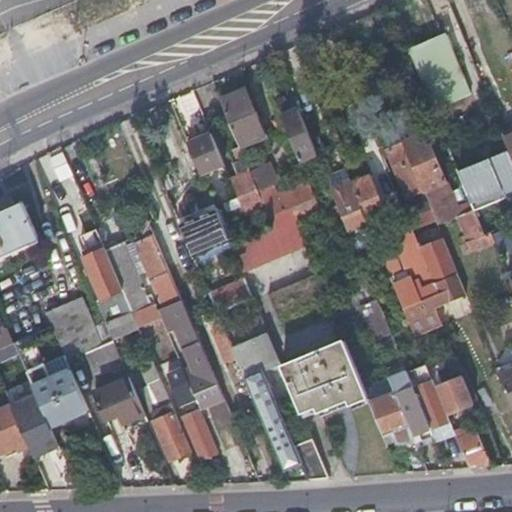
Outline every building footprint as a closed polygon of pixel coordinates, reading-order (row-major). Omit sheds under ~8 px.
[(450,0),(433,0),(448,34),(453,47),(467,42),(450,0)] [(354,19),(366,47),(380,41),(368,13),(354,19)] [(354,19),(340,25),(351,52),(366,47),(354,19)] [(448,34),(410,49),(427,91),(431,89),(464,76),(453,47),(448,34)] [(468,83),(464,76),(431,89),(435,97),(468,83)] [(280,89),(289,112),(299,107),(290,85),(280,89)] [(247,88),(220,99),(240,145),(267,134),(247,88)] [(280,89),(273,92),(301,160),(318,153),(299,107),(289,112),(280,89)] [(405,121),(398,123),(404,138),(411,135),(405,121)] [(511,134),(511,124),(502,128),(506,138),(511,134)] [(224,162),(211,132),(198,138),(188,142),(201,172),(224,162)] [(425,189),(426,191),(447,182),(427,133),(406,142),(406,143),(425,189)] [(408,196),(425,189),(406,143),(390,150),(397,169),(400,168),(404,177),(401,178),(408,196)] [(259,190),(241,147),(234,150),(238,160),(233,162),(239,175),(231,179),(238,197),(245,213),(265,205),(259,190)] [(474,166),(476,171),(483,168),(480,163),(474,166)] [(463,176),(476,209),(476,210),(509,196),(494,164),(483,168),(476,171),(463,176)] [(373,174),(354,182),(370,221),(389,213),(373,174)] [(275,184),(259,190),(265,205),(270,216),(290,208),(316,197),(310,181),(280,194),(275,184)] [(429,199),(430,200),(433,209),(438,220),(440,224),(451,219),(440,194),(429,199)] [(356,195),(339,202),(347,223),(354,239),(359,236),(355,226),(367,222),(356,195)] [(322,209),(316,197),(290,208),(296,220),(322,209)] [(0,258),(41,240),(23,200),(0,209),(0,258)] [(430,200),(406,210),(407,212),(413,210),(415,217),(433,209),(430,200)] [(347,223),(339,202),(329,206),(337,228),(347,223)] [(290,208),(270,216),(274,228),(255,236),(232,246),(243,272),(306,245),(296,220),(290,208)] [(413,210),(407,212),(414,228),(415,230),(428,225),(438,220),(433,209),(415,217),(413,210)] [(476,209),(462,215),(470,235),(464,238),(470,252),(497,241),(492,231),(486,234),(480,218),(476,210),(476,209)] [(217,210),(181,226),(184,232),(193,255),(194,257),(231,241),(217,210)] [(486,234),(492,231),(498,228),(492,213),(480,218),(486,234)] [(159,243),(151,224),(145,227),(148,234),(135,239),(164,307),(182,298),(169,266),(159,243)] [(441,227),(445,236),(452,234),(448,224),(441,227)] [(511,226),(498,232),(505,250),(511,247),(511,226)] [(105,249),(96,227),(81,234),(90,256),(84,258),(102,298),(116,292),(122,306),(129,303),(105,249)] [(415,230),(414,228),(404,232),(411,249),(403,253),(413,277),(396,284),(405,307),(432,296),(440,292),(437,283),(421,246),(415,230)] [(193,255),(184,232),(159,243),(169,266),(193,255)] [(434,241),(421,246),(437,283),(440,292),(432,296),(405,307),(414,329),(417,335),(441,325),(433,307),(436,306),(440,303),(467,292),(445,236),(434,241)] [(125,240),(105,249),(129,303),(133,311),(140,327),(163,317),(159,309),(156,303),(150,306),(134,269),(137,268),(125,240)] [(382,252),(380,246),(360,254),(363,260),(382,252)] [(402,271),(393,248),(382,252),(388,265),(388,266),(392,275),(402,271)] [(388,265),(382,252),(363,260),(362,260),(368,274),(388,266),(388,265)] [(329,299),(318,273),(268,294),(280,321),(329,299)] [(255,298),(246,279),(210,294),(218,314),(255,298)] [(114,339),(107,322),(95,327),(82,297),(47,311),(53,325),(69,360),(115,340),(114,339)] [(390,329),(377,297),(361,304),(365,314),(373,336),(390,329)] [(182,298),(164,307),(159,309),(163,317),(169,332),(178,327),(194,365),(185,369),(190,380),(191,382),(196,394),(219,384),(214,372),(182,298)] [(129,303),(122,306),(126,314),(133,311),(129,303)] [(361,304),(336,315),(340,325),(365,314),(361,304)] [(126,314),(107,322),(114,339),(140,327),(133,311),(126,314)] [(0,349),(11,344),(15,342),(9,329),(2,333),(0,328),(0,349)] [(284,366),(270,333),(233,349),(245,376),(263,369),(266,375),(284,367),(284,366)] [(346,339),(284,366),(284,367),(303,412),(319,406),(321,411),(350,399),(351,403),(369,395),(365,386),(346,339)] [(17,347),(15,342),(11,344),(0,349),(0,362),(20,354),(17,347)] [(172,459),(193,450),(154,360),(142,365),(160,407),(153,410),(157,419),(156,420),(172,459)] [(511,361),(498,367),(511,401),(511,361)] [(386,366),(390,376),(399,372),(395,362),(386,366)] [(437,386),(427,362),(407,370),(431,427),(451,419),(448,413),(437,386)] [(53,426),(91,410),(72,368),(51,378),(45,363),(28,371),(39,397),(53,426)] [(181,405),(198,399),(196,394),(191,382),(190,380),(185,369),(184,367),(168,374),(175,390),(181,405)] [(245,376),(289,479),(310,478),(296,445),(266,375),(263,369),(245,376)] [(407,370),(406,369),(400,372),(399,372),(390,376),(396,392),(416,440),(417,444),(424,441),(435,436),(431,427),(407,370)] [(464,375),(437,386),(448,413),(475,402),(464,375)] [(123,422),(146,412),(130,376),(96,391),(108,419),(119,414),(123,422)] [(396,392),(390,376),(365,386),(369,395),(372,402),(396,392)] [(201,406),(224,395),(219,384),(196,394),(198,399),(201,406)] [(416,440),(396,392),(372,402),(385,434),(394,430),(398,441),(416,440)] [(53,426),(39,397),(15,408),(31,446),(36,456),(61,445),(54,430),(53,426)] [(13,404),(0,409),(0,453),(18,445),(21,451),(31,446),(15,408),(13,404)] [(202,459),(220,451),(201,407),(183,415),(192,433),(192,434),(202,459)] [(54,430),(98,426),(91,410),(53,426),(54,430)] [(470,466),(491,464),(472,422),(455,429),(470,466)] [(296,445),(310,478),(331,477),(314,437),(296,445)]
